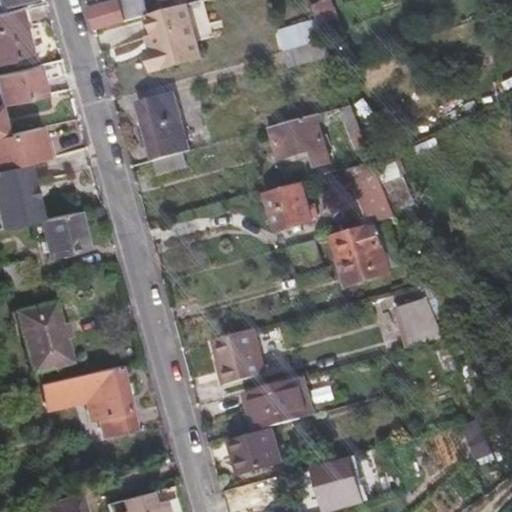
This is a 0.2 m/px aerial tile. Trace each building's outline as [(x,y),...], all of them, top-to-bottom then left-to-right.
[(5,9),(31,3),(30,0),(0,0),(0,16),(6,15),(5,9)] [(144,0),(134,0),(90,11),(96,32),(149,19),(144,0)] [(348,36),(336,2),(314,12),(322,32),(327,44),(348,36)] [(192,8),(151,18),(155,36),(159,51),(153,52),(159,72),(205,60),(192,8)] [(0,63),(34,55),(24,11),(6,15),(0,16),(0,63)] [(225,45),(230,69),(276,57),(265,11),(231,19),(236,43),(225,45)] [(287,54),(300,51),(295,32),(279,36),(283,55),(287,54)] [(327,44),(322,32),(306,37),(310,48),(327,44)] [(150,38),(153,52),(159,51),(155,36),(150,38)] [(327,44),(310,48),(300,51),(287,54),(292,71),(334,60),(327,44)] [(39,68),(0,77),(0,97),(3,109),(47,98),(39,68)] [(140,106),(156,162),(191,153),(175,97),(140,106)] [(370,149),(354,110),(344,113),(360,153),(370,149)] [(336,167),(323,118),(276,130),(285,162),(318,155),(322,170),(336,167)] [(0,140),(0,172),(29,166),(54,160),(49,143),(44,144),(41,131),(0,140)] [(383,134),(369,140),(372,147),(377,161),(392,154),(383,134)] [(191,153),(156,162),(159,173),(194,163),(191,153)] [(402,159),(378,169),(386,187),(410,178),(402,159)] [(29,166),(0,172),(0,201),(7,232),(42,223),(29,166)] [(399,223),(377,166),(351,173),(375,229),(399,223)] [(402,183),(387,189),(399,215),(418,208),(413,195),(410,195),(406,185),(403,186),(402,183)] [(304,195),(271,203),(280,237),(314,229),(313,227),(318,225),(315,215),(310,216),(304,195)] [(92,250),(83,214),(42,224),(51,261),(92,250)] [(363,236),(361,233),(340,239),(347,264),(365,259),(371,277),(389,272),(378,232),(363,236)] [(318,244),(290,252),(292,261),(308,257),(320,254),(318,244)] [(320,254),(308,257),(311,269),(323,266),(320,254)] [(10,294),(41,286),(34,259),(3,267),(10,294)] [(452,276),(427,286),(442,324),(466,313),(457,296),(460,295),(452,276)] [(55,303),(17,313),(34,375),(72,364),(65,339),(71,338),(66,321),(61,322),(55,303)] [(447,341),(441,325),(432,303),(400,313),(411,350),(447,341)] [(263,375),(251,330),(213,340),(218,361),(222,361),(224,370),(219,371),(222,385),(263,375)] [(461,374),(457,366),(451,349),(438,354),(442,362),(437,364),(444,381),(461,374)] [(410,358),(397,360),(401,389),(415,387),(410,358)] [(511,366),(500,372),(505,382),(511,378),(511,366)] [(139,428),(122,367),(43,387),(49,411),(87,402),(93,420),(102,418),(107,436),(139,428)] [(318,415),(309,377),(247,393),(256,432),(318,415)] [(483,383),(471,388),(476,400),(488,395),(483,383)] [(475,466),(494,458),(480,423),(461,429),(475,466)] [(274,431),(233,442),(238,461),(243,459),(248,473),(283,464),(274,431)] [(349,463),(317,472),(327,511),(332,511),(366,503),(359,478),(353,479),(349,463)] [(169,511),(167,500),(158,503),(155,490),(123,499),(127,511),(125,511),(169,511)] [(84,511),(80,495),(42,506),(43,511),(84,511)]
